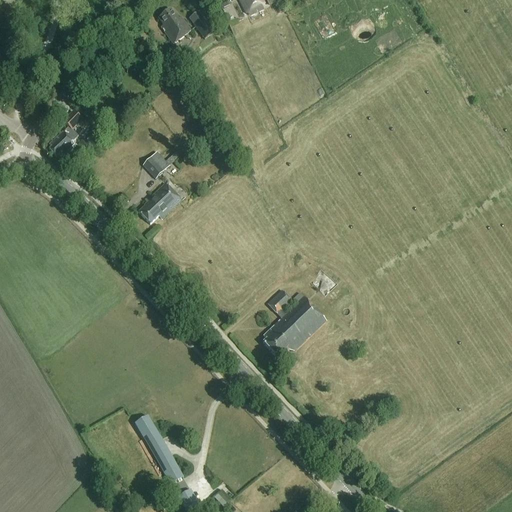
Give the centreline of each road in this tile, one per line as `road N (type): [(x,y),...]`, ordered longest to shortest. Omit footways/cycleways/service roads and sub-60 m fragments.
road 1 (tertiary): [(24,165),(88,206),(348,482)]
road 2 (unclassified): [(32,141),(128,15),(151,0)]
